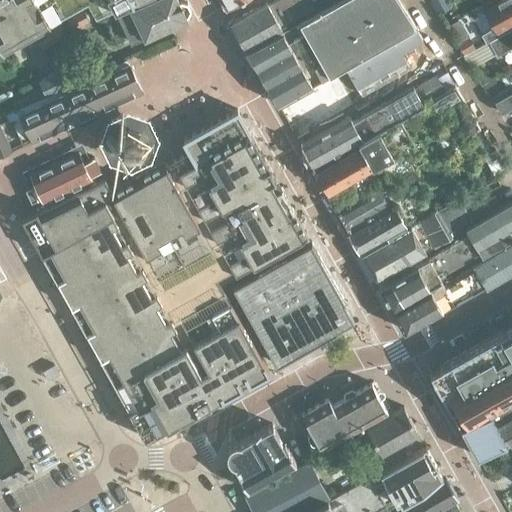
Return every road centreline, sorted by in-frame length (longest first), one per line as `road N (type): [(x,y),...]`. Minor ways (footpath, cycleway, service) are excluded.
road 1 (residential): [(189,447),(321,372),(408,351),(511,296)]
road 2 (residential): [(0,245),(135,462),(189,447)]
road 3 (residential): [(511,166),(414,0)]
